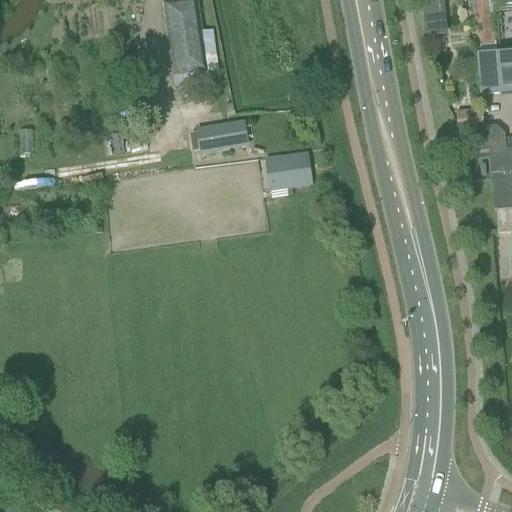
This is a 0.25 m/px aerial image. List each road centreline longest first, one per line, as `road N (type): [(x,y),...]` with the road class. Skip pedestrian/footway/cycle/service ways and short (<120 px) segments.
road 1 (secondary): [(418,501),(431,400),(413,248)]
road 2 (secondary): [(377,92),(371,137),(413,248)]
road 3 (secondary): [(413,248),(409,191),(377,92)]
